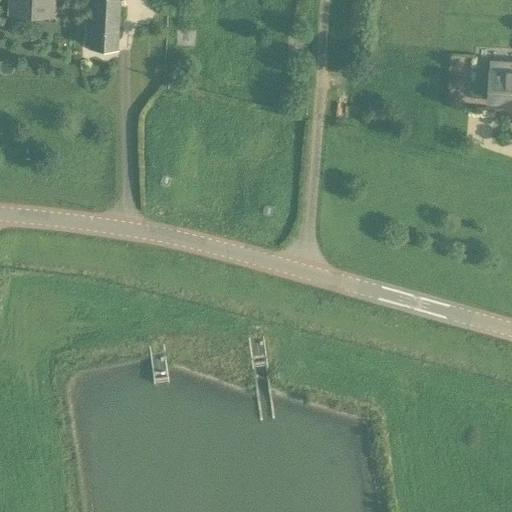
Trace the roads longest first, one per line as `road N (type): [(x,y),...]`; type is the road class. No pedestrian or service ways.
road 1 (tertiary): [(0,213),(306,273),(511,329)]
road 2 (track): [(325,0),(306,273)]
